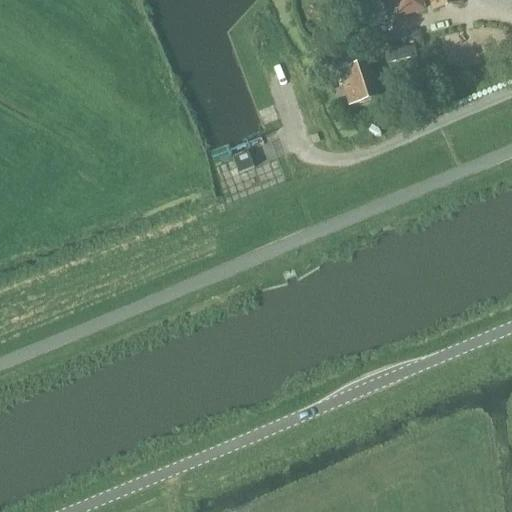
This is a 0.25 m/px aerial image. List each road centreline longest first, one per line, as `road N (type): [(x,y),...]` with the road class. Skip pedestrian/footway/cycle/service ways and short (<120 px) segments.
road 1 (unclassified): [(0,367),(511,156)]
road 2 (unclassified): [(75,511),(511,330)]
